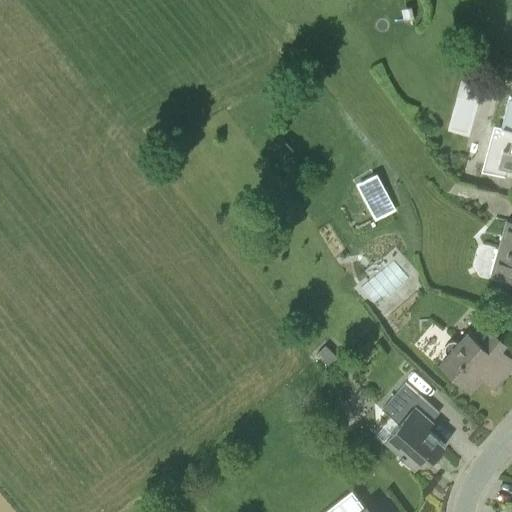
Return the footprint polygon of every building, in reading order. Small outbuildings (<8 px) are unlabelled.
[(511,95),(510,95),(501,127),(494,125),(481,172),(505,178),(507,170),(511,171),(511,95)] [(356,183),(376,221),(396,211),(377,173),(356,183)] [(511,221),(507,220),(492,274),(511,279),(511,221)] [(500,368),(510,357),(500,349),(506,343),(483,323),(473,335),(468,331),(459,342),(455,340),(450,341),(446,343),(444,347),(445,352),(447,355),(440,364),(470,390),(482,376),(495,388),(500,381),(495,377),(502,370),(500,368)] [(326,345),(317,353),(328,365),(337,356),(326,345)] [(432,459),(445,445),(437,438),(439,436),(427,426),(439,412),(405,382),(381,409),(399,424),(384,441),(401,456),(399,457),(415,470),(428,455),(432,459)]
